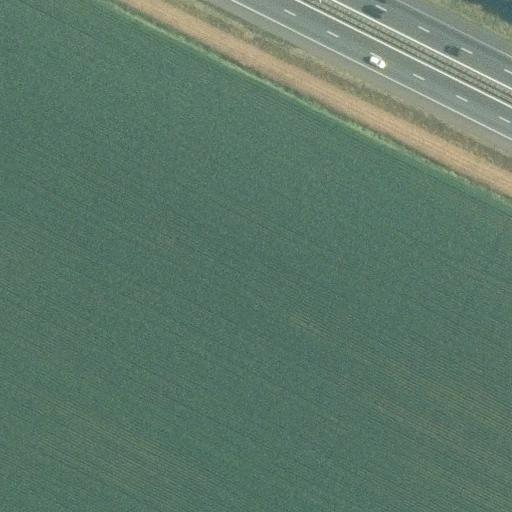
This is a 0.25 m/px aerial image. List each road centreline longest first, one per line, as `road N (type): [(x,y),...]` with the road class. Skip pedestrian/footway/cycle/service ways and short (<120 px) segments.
road 1 (motorway): [(261,0),(511,125)]
road 2 (motorway): [(511,72),(366,0)]
